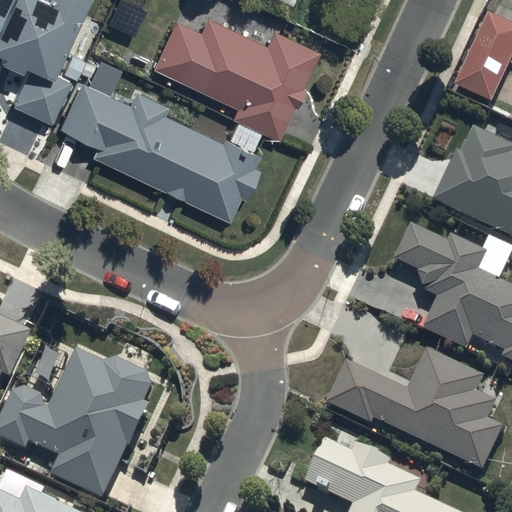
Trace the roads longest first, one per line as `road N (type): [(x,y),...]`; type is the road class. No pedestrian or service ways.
road 1 (residential): [(433,0),(318,257),(290,291),(255,310)]
road 2 (residential): [(255,310),(197,301),(0,199)]
road 3 (residential): [(255,310),(256,418),(213,511)]
